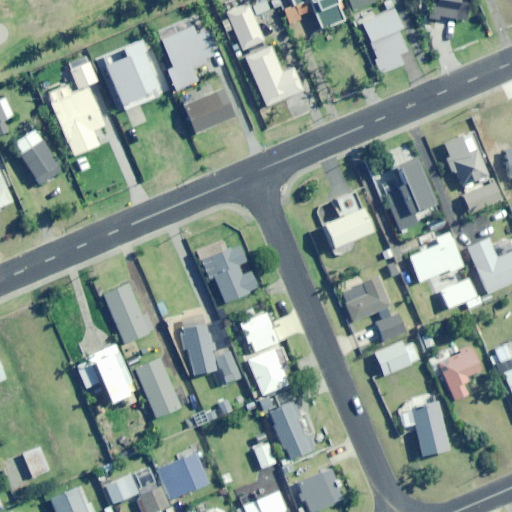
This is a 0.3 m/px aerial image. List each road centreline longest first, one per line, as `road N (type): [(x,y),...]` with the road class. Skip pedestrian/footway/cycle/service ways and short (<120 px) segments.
road 1 (residential): [(253,172),(393,511)]
road 2 (tertiary): [(253,172),(511,62)]
road 3 (tertiary): [(0,281),(253,172)]
